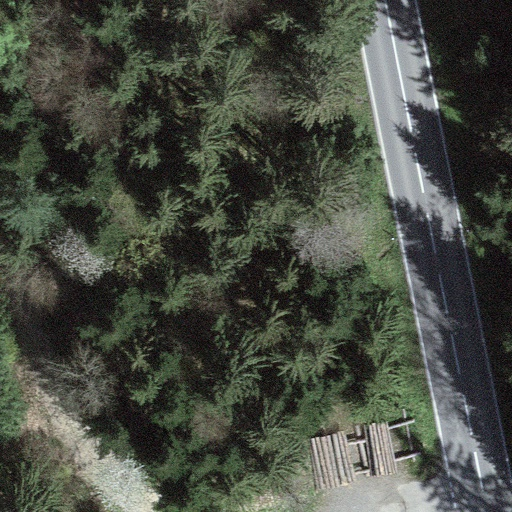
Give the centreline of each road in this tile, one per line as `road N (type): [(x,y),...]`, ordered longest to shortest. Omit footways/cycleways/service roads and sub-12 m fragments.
road 1 (secondary): [(384,0),(489,511)]
road 2 (track): [(0,211),(72,437),(134,511)]
